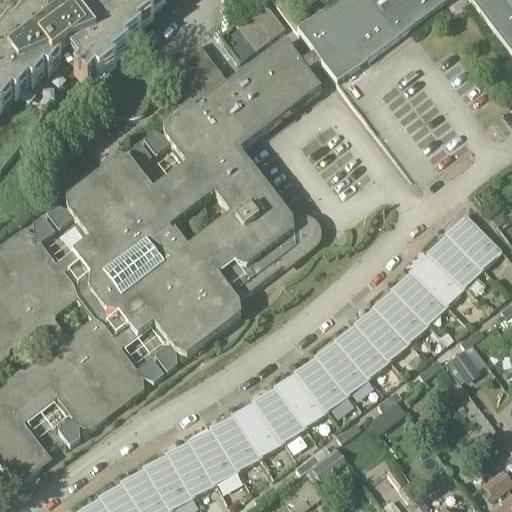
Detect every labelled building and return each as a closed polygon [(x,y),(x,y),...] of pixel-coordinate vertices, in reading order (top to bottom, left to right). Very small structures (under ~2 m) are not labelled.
[(75,0),(71,5),(65,0),(52,0),(48,6),(40,0),(31,0),(21,12),(6,26),(0,30),(0,174),(75,77),(88,88),(96,78),(101,82),(106,76),(116,68),(113,64),(129,52),(125,48),(141,36),(138,31),(154,19),(150,15),(166,3),(163,0),(75,0)] [(511,0),(344,0),(308,28),(286,0),(273,0),(272,1),(314,57),(308,62),(314,71),(321,66),(337,88),(452,0),(468,0),(511,56),(511,0)] [(263,4),(235,26),(246,41),(233,51),(243,65),(256,54),(285,33),(263,4)] [(130,154),(131,166),(120,161),(103,175),(108,181),(89,196),(84,189),(66,203),(68,214),(56,210),(46,218),(58,234),(73,222),(76,226),(75,229),(83,239),(87,239),(87,240),(90,243),(57,269),(54,265),(53,264),(54,261),(46,251),(43,251),(40,247),(55,236),(43,220),(33,228),(34,240),(23,235),(6,249),(11,255),(0,263),(0,468),(1,470),(4,470),(13,481),(24,486),(42,472),(37,466),(47,458),(24,428),(58,403),(60,406),(59,409),(67,420),(70,419),(70,420),(73,423),(58,435),(70,450),(80,443),(79,431),(90,435),(108,422),(103,416),(122,401),(127,407),(144,394),(142,382),(154,387),(164,379),(152,363),(137,375),(135,372),(134,371),(135,368),(127,357),(124,358),(121,354),(154,328),(157,332),(156,335),(164,345),(168,345),(170,349),(155,361),(167,377),(177,369),(176,357),(187,361),(189,360),(241,320),(240,308),(238,306),(305,255),(303,238),(306,235),(296,221),(292,224),(240,155),(321,93),(308,76),(314,71),(308,62),(302,67),(285,45),(228,88),(221,79),(223,78),(219,73),(209,60),(205,54),(205,55),(199,48),(193,53),(192,53),(186,58),(179,63),(174,63),(172,61),(169,59),(165,58),(162,59),(159,62),(157,65),(156,69),(157,69),(128,92),(106,76),(101,82),(113,91),(111,93),(110,96),(109,98),(109,101),(109,103),(109,105),(109,107),(110,109),(111,112),(113,115),(116,118),(118,120),(122,122),(125,122),(128,123),(132,123),(137,121),(140,119),(143,117),(146,114),(148,109),(149,105),(149,102),(149,100),(171,83),(186,101),(185,102),(190,108),(195,115),(186,122),(181,115),(163,129),(165,140),(153,136),(143,144),(155,160),(170,148),(173,152),(172,155),(180,165),(184,165),(187,170),(154,195),(150,191),(151,187),(143,177),(140,177),(137,174),(137,173),(152,162),(140,146),(130,154)] [(496,213),(489,218),(499,230),(505,226),(496,213)] [(448,237),(484,274),(497,261),(497,260),(500,257),(500,258),(503,255),(466,219),(464,222),(467,225),(464,229),(460,225),(448,237)] [(484,274),(448,237),(445,240),(449,244),(445,247),(442,244),(430,256),(467,291),(479,279),(479,278),(482,275),(482,276),(484,274)] [(424,262),(412,275),(448,311),(462,297),(461,296),(464,293),(465,294),(467,291),(430,256),(427,259),(431,262),(428,266),(424,262)] [(448,311),(412,275),(410,277),(413,281),(410,284),(406,280),(395,292),(430,329),(443,316),(446,313),(448,311)] [(430,329),(395,292),(392,295),(395,299),(392,302),(388,298),(376,310),(410,348),(424,335),(424,334),(427,332),(430,329)] [(511,318),(511,310),(511,309),(502,317),(507,323),(511,318)] [(370,316),(357,327),(390,366),(405,353),(404,353),(407,350),(408,350),(410,348),(376,310),(373,313),(377,316),(373,320),(370,316)] [(351,333),(337,344),(370,383),(385,371),(384,370),(387,368),(388,368),(390,366),(357,327),(354,329),(358,333),(354,336),(351,333)] [(479,333),(470,341),(475,347),(484,340),(479,333)] [(447,349),(454,344),(447,337),(441,342),(447,349)] [(475,347),(470,341),(461,348),(466,354),(475,347)] [(370,383),(337,344),(335,346),(338,350),(334,353),(331,349),(318,360),(349,400),(364,388),(367,385),(368,386),(370,383)] [(462,356),(446,368),(449,372),(460,387),(464,384),(478,374),(467,359),(464,355),(462,356)] [(349,400),(318,360),(315,362),(318,366),(314,369),(311,365),(297,376),(327,417),(343,405),(343,404),(346,402),(347,402),(349,400)] [(429,372),(434,378),(443,371),(438,365),(429,372)] [(434,378),(429,372),(420,380),(424,386),(434,378)] [(327,417),(297,376),(295,377),(298,382),(294,384),(291,380),(277,390),(307,432),(322,421),(325,418),(325,419),(327,417)] [(270,395),(256,405),(285,448),(300,437),(300,436),(303,434),(304,435),(307,432),(277,390),(274,392),(277,397),(273,399),(270,395)] [(397,396),(387,404),(392,410),(401,402),(397,396)] [(392,410),(387,404),(378,411),(383,417),(392,410)] [(249,409),(234,419),(261,463),(278,452),(278,451),(281,449),(282,450),(285,448),(256,405),(254,407),(256,411),(252,414),(249,409)] [(378,441),(392,430),(382,417),(368,428),(378,441)] [(261,463),(234,419),(232,420),(235,425),(231,427),(228,423),(212,433),(238,477),(256,466),(255,466),(259,464),(261,463)] [(346,435),(351,441),(360,434),(356,428),(346,435)] [(206,436),(191,445),(217,489),(233,480),(232,480),(236,478),(238,477),(212,433),(211,434),(213,438),(209,441),(206,436)] [(351,441),(346,435),(337,442),(342,449),(351,441)] [(217,489),(191,445),(188,446),(191,451),(187,453),(184,449),(168,459),(195,502),(211,493),(211,492),(214,490),(214,491),(217,489)] [(325,451),(318,456),(323,462),(330,457),(325,451)] [(307,476),(316,488),(321,485),(321,486),(335,475),(338,478),(349,469),(343,461),(337,453),(311,473),(307,476)] [(195,502),(168,459),(165,460),(168,464),(164,467),(161,462),(145,472),(170,511),(178,511),(189,506),(189,505),(192,503),(195,502)] [(320,465),(315,459),(306,466),(310,472),(320,465)] [(310,472),(306,466),(296,474),(301,480),(310,472)] [(408,508),(414,504),(419,500),(410,487),(398,470),(387,478),(408,508)] [(170,511),(145,472),(142,474),(145,478),(141,481),(138,476),(123,487),(139,511),(170,511)] [(493,483),(504,497),(511,491),(511,486),(504,475),(493,483)] [(504,497),(493,483),(483,491),(494,505),(504,497)] [(139,511),(123,487),(120,488),(123,492),(119,495),(116,491),(101,501),(108,511),(139,511)] [(273,491),(264,498),(269,504),(278,497),(273,491)] [(445,511),(434,496),(423,504),(428,511),(445,511)] [(269,504),(264,498),(254,505),(259,511),(269,504)] [(414,504),(419,511),(428,511),(423,504),(420,500),(419,500),(414,504)] [(94,506),(86,511),(108,511),(101,501),(98,503),(101,507),(97,510),(94,506)]
